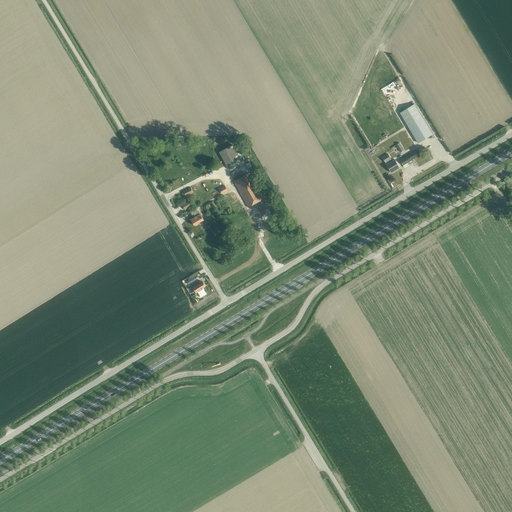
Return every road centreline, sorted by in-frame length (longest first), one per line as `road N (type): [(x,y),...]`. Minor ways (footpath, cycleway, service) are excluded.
road 1 (primary): [(0,461),(511,151)]
road 2 (unclassified): [(226,303),(43,0)]
road 3 (unclassified): [(226,303),(511,133)]
road 4 (unclassified): [(255,350),(293,326),(324,283),(511,170)]
road 5 (unclassified): [(0,479),(161,381),(217,372),(255,350)]
road 6 (unclassified): [(0,442),(226,303)]
road 7 (unclassified): [(353,511),(255,350)]
